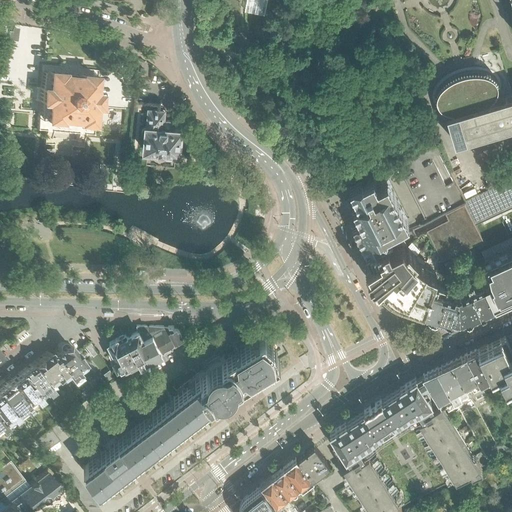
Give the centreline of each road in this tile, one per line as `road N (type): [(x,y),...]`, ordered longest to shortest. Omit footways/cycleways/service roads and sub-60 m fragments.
road 1 (secondary): [(283,237),(245,276),(214,287),(0,286)]
road 2 (secondary): [(43,302),(226,308),(260,293),(288,267)]
road 3 (tertiary): [(331,344),(328,384),(195,488)]
road 4 (tertiary): [(209,503),(372,377)]
road 5 (residential): [(183,43),(0,1)]
road 6 (tertiary): [(372,377),(511,311)]
road 7 (secondary): [(268,156),(224,117),(183,43)]
road 8 (tertiary): [(372,377),(382,342),(338,256)]
